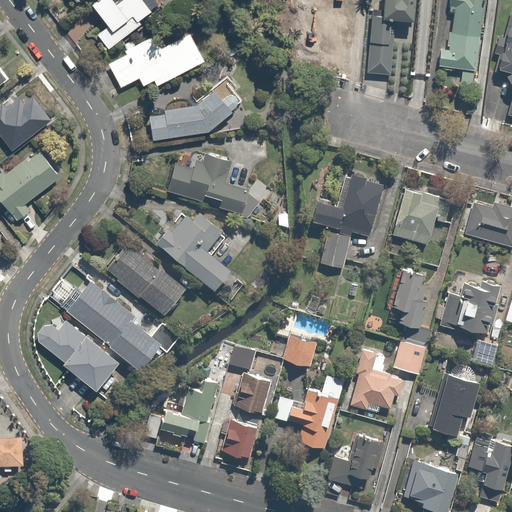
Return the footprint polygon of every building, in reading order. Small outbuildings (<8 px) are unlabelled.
[(156,17),(142,0),(127,0),(120,6),(115,0),(105,0),(94,9),(109,28),(98,36),(112,53),(156,17)] [(385,0),(385,10),(372,9),(367,74),(391,76),(395,23),(414,25),(416,0),(385,0)] [(476,91),(486,0),(448,0),(447,14),(455,15),(451,52),(437,50),(434,69),(462,72),(460,89),(476,91)] [(346,46),(348,7),(327,5),(327,9),(294,8),(291,59),(323,61),(323,45),(346,46)] [(499,74),(506,76),(511,86),(511,105),(510,116),(511,116),(511,8),(511,9),(505,31),(509,32),(499,74)] [(146,89),(158,83),(160,88),(207,63),(191,34),(148,56),(114,75),(122,89),(141,79),(146,89)] [(0,90),(11,83),(0,68),(0,90)] [(149,114),(153,141),(212,132),(243,107),(225,84),(196,107),(149,114)] [(0,137),(13,153),(52,122),(31,96),(22,104),(19,99),(5,111),(0,104),(0,137)] [(26,205),(62,179),(41,150),(7,175),(4,171),(0,173),(0,201),(17,225),(32,214),(26,205)] [(176,165),(167,197),(244,218),(251,192),(226,185),(232,163),(205,156),(203,163),(195,161),(192,170),(176,165)] [(370,236),(382,188),(366,184),(368,178),(353,174),(345,208),(320,202),(315,222),(370,236)] [(404,188),(404,189),(392,238),(432,247),(438,221),(447,223),(452,200),(404,188)] [(472,206),(465,236),(511,246),(511,208),(496,205),(495,211),(472,206)] [(171,230),(158,246),(218,296),(236,275),(209,253),(225,233),(202,214),(195,222),(189,218),(175,234),(171,230)] [(349,237),(326,233),(321,264),(344,269),(349,237)] [(131,241),(108,268),(165,319),(189,292),(131,241)] [(422,334),(429,306),(417,303),(424,274),(396,267),(385,310),(405,315),(401,328),(422,334)] [(488,338),(502,286),(503,282),(483,277),(480,287),(461,282),(450,328),(488,338)] [(76,288),(61,306),(143,375),(163,351),(170,357),(184,340),(163,322),(150,337),(133,323),(137,317),(94,281),(83,294),(76,288)] [(323,299),(310,296),(306,312),(319,315),(323,299)] [(45,350),(65,366),(64,368),(98,395),(123,366),(94,342),(69,321),(61,331),(60,330),(59,329),(58,329),(57,328),(56,327),(54,327),(53,327),(52,327),(51,327),(49,327),(48,327),(47,327),(46,328),(45,328),(44,329),(43,330),(42,331),(41,332),(40,333),(40,334),(39,335),(39,336),(39,337),(39,339),(39,340),(39,341),(39,342),(40,343),(40,345),(41,346),(41,347),(42,348),(43,348),(44,349),(45,350)] [(318,343),(289,335),(282,363),(311,371),(318,343)] [(428,349),(399,341),(392,368),(421,376),(428,349)] [(500,347),(476,341),(471,364),(494,370),(500,347)] [(258,349),(236,343),(230,364),(252,371),(258,349)] [(388,353),(364,347),(349,405),(367,410),(369,403),(397,410),(404,381),(382,375),(388,353)] [(265,415),(274,382),(244,374),(235,407),(265,415)] [(463,424),(471,426),(483,388),(449,378),(432,433),(458,441),(463,424)] [(205,443),(218,386),(219,383),(203,379),(200,391),(189,389),(182,414),(166,410),(161,432),(205,443)] [(325,452),(339,400),(340,396),(307,388),(301,410),(291,407),(287,424),(302,427),(297,445),(325,452)] [(251,466),(262,431),(231,422),(220,456),(251,466)] [(501,503),(511,465),(511,446),(492,440),(494,433),(479,429),(467,468),(488,474),(481,497),(501,503)] [(0,468),(23,469),(23,436),(0,436),(0,468)] [(369,493),(383,444),(358,437),(351,461),(331,455),(324,480),(369,493)] [(463,473),(469,451),(458,447),(455,459),(458,460),(455,471),(463,473)] [(431,511),(447,511),(459,476),(410,460),(402,484),(414,488),(410,502),(425,506),(424,510),(431,511)]
